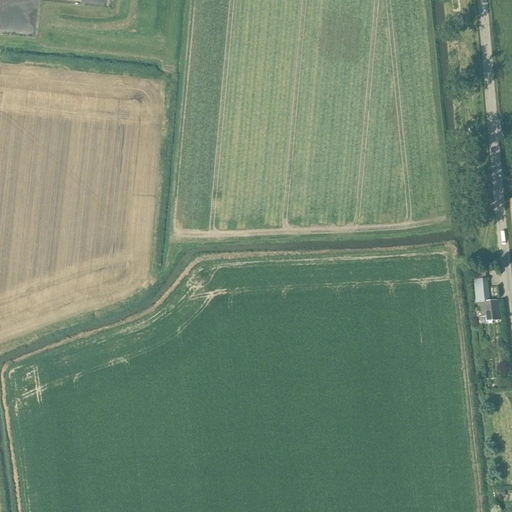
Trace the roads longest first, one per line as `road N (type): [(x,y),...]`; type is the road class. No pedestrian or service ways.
road 1 (track): [(154,281),(171,76),(0,57)]
road 2 (track): [(0,350),(135,299),(187,245),(318,236)]
road 3 (tertiary): [(481,0),(511,318)]
road 4 (track): [(0,40),(173,58),(171,76)]
